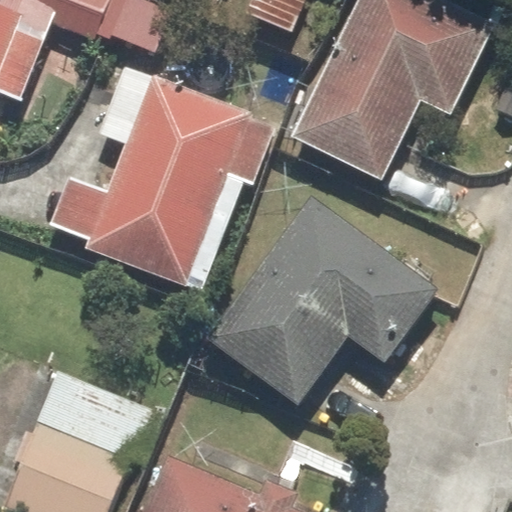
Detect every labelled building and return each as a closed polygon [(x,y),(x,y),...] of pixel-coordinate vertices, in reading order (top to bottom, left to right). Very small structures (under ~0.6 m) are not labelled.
[(0,0),(0,84),(30,15),(89,43),(109,0),(0,0)] [(178,15),(129,0),(121,0),(108,45),(164,62),(178,15)] [(312,0),(257,0),(245,30),(293,49),(312,0)] [(414,0),(367,0),(295,144),(397,195),(479,32),(414,0)] [(155,88),(89,257),(206,303),(272,134),(155,88)] [(317,207),(215,344),(313,416),(415,279),(317,207)] [(61,373),(7,511),(116,511),(156,410),(61,373)] [(310,511),(178,458),(155,511),(310,511)]
